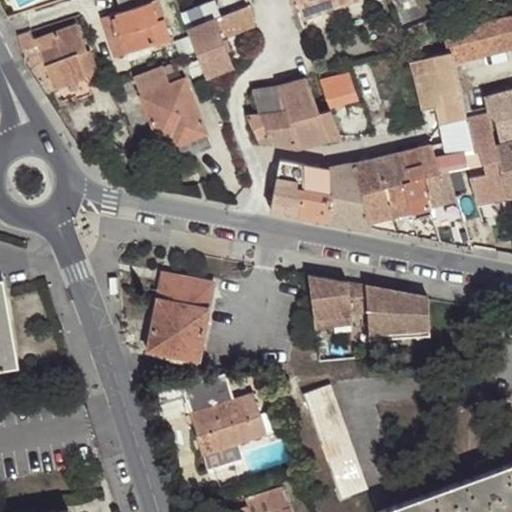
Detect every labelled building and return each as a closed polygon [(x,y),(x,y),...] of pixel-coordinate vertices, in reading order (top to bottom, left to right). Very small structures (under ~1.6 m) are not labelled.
[(149,0),(115,0),(119,11),(107,15),(115,36),(119,35),(126,54),(170,39),(164,18),(157,21),(150,1),(149,0)] [(157,0),(153,0),(150,1),(157,21),(164,18),(157,0)] [(294,0),(301,18),(353,0),(294,0)] [(186,30),(195,54),(204,78),(233,67),(222,40),(254,26),(247,5),(186,30)] [(115,57),(126,54),(119,35),(115,36),(107,15),(102,17),(115,57)] [(511,49),(511,16),(442,35),(448,54),(449,54),(452,65),(511,49)] [(397,26),(395,20),(389,22),(398,43),(402,41),(397,26)] [(76,55),(86,51),(76,24),(35,40),(53,89),(84,78),(76,55)] [(29,30),(17,35),(22,52),(34,48),(29,30)] [(89,50),(86,51),(76,55),(84,78),(88,87),(102,82),(89,50)] [(448,54),(409,62),(421,110),(435,107),(440,106),(443,122),(452,120),(462,153),(472,150),(465,119),(452,65),(449,54),(448,54)] [(358,100),(346,66),(345,67),(315,75),(329,108),(358,100)] [(132,78),(155,130),(171,125),(174,134),(170,135),(171,138),(182,133),(186,142),(206,134),(183,79),(168,84),(162,67),(132,78)] [(305,79),(276,87),(284,110),(287,119),(288,122),(318,113),(305,79)] [(284,110),(276,87),(251,90),(258,113),(284,110)] [(469,177),(476,203),(511,196),(511,89),(483,97),(487,114),(465,119),(472,150),(478,149),(485,173),(469,177)] [(440,106),(435,107),(438,123),(443,122),(440,106)] [(260,121),(287,119),(284,110),(258,113),(260,121)] [(339,136),(330,110),(318,113),(288,122),(295,147),(339,136)] [(257,142),(295,147),(288,122),(287,119),(260,121),(258,113),(246,114),(257,142)] [(447,145),(431,149),(437,171),(448,170),(465,165),(462,153),(452,120),(443,122),(447,145)] [(441,141),(430,144),(431,149),(447,145),(443,122),(438,123),(441,141)] [(171,125),(155,130),(159,140),(170,135),(174,134),(171,125)] [(174,146),(186,142),(182,133),(171,138),(174,146)] [(431,149),(430,144),(414,148),(429,205),(456,198),(448,170),(437,171),(431,149)] [(414,148),(400,151),(405,179),(413,219),(432,214),(429,205),(414,148)] [(405,179),(400,151),(350,163),(368,220),(390,215),(383,185),(405,179)] [(280,158),(269,209),(298,215),(303,163),(280,158)] [(329,192),(328,169),(303,163),(298,215),(325,220),(329,192)] [(368,220),(350,163),(328,169),(329,192),(325,220),(370,229),(368,220)] [(413,219),(405,179),(383,185),(390,215),(404,211),(408,220),(413,219)] [(172,347),(200,353),(207,308),(213,280),(160,271),(155,299),(146,351),(170,355),(172,347)] [(322,277),(308,274),(307,296),(318,296),(322,290),(322,277)] [(364,284),(322,277),(322,290),(318,296),(307,296),(306,329),(324,329),(325,320),(345,320),(366,321),(364,284)] [(428,328),(427,295),(364,284),(366,321),(367,331),(428,328)] [(0,368),(12,367),(0,297),(0,368)] [(325,320),(324,329),(345,330),(345,320),(325,320)] [(367,338),(428,335),(428,328),(367,331),(367,338)] [(198,360),(200,353),(172,347),(170,355),(198,360)] [(266,435),(253,393),(216,404),(212,392),(208,380),(182,387),(187,399),(184,400),(202,454),(266,435)] [(216,404),(253,393),(249,380),(212,392),(216,404)] [(367,489),(329,385),(305,393),(342,498),(367,489)] [(511,511),(511,462),(490,471),(486,459),(474,464),(479,474),(419,497),(415,485),(402,489),(406,501),(375,511),(511,511)] [(290,511),(282,488),(245,499),(247,506),(229,511),(290,511)]
